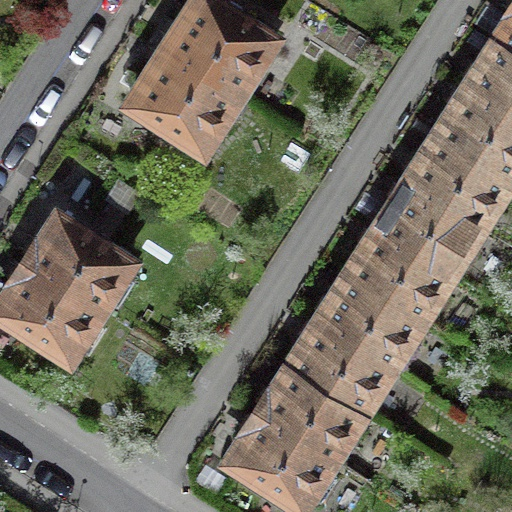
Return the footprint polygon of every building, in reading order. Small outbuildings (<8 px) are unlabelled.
[(194,0),(184,17),(166,45),(238,91),(274,36),(217,0),(194,0)] [(511,14),(511,15),(496,39),(511,49),(511,14)] [(482,62),(467,86),(511,114),(511,49),(496,39),(482,62)] [(148,72),(131,100),(203,147),(238,91),(166,45),(148,72)] [(452,108),(437,132),(510,178),(511,174),(511,114),(467,86),(452,108)] [(423,155),(408,178),(480,224),(510,178),(437,132),(423,155)] [(393,201),(378,225),(451,271),(480,224),(408,178),(393,201)] [(43,237),(27,261),(100,307),(130,260),(58,213),(43,237)] [(363,248),(349,271),(421,317),(451,271),(378,225),(363,248)] [(12,285),(0,303),(0,310),(69,355),(100,307),(27,261),(12,285)] [(334,295),(319,318),(391,364),(421,317),(349,271),(334,295)] [(304,341),(290,364),(362,410),(391,364),(319,318),(304,341)] [(274,388),(260,410),(333,456),(362,410),(290,364),(274,388)] [(245,434),(229,458),(302,504),(333,456),(260,410),(245,434)]
